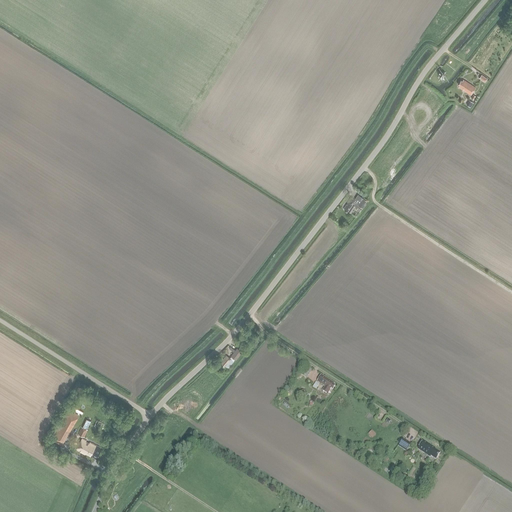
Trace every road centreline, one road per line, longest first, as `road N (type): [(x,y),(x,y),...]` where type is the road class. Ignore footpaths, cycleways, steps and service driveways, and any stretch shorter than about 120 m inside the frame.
road 1 (unclassified): [(150,416),(234,334),(485,0)]
road 2 (track): [(363,167),(374,177),(379,205),(511,291)]
road 3 (track): [(249,314),(271,337),(406,424)]
road 4 (unclassified): [(150,416),(0,320)]
